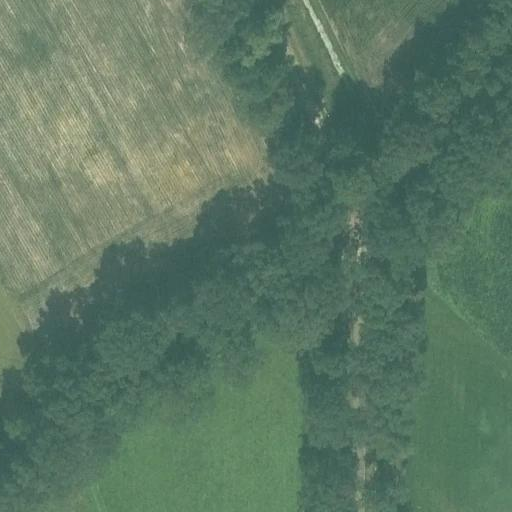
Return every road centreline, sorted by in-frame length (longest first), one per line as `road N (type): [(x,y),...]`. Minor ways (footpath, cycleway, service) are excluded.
road 1 (unclassified): [(356,511),(359,309),(372,220),(398,171),(511,40)]
road 2 (track): [(0,452),(201,307),(354,216)]
road 3 (track): [(354,216),(263,0)]
